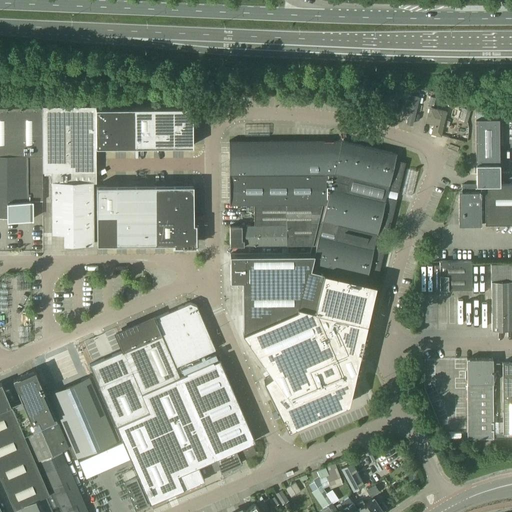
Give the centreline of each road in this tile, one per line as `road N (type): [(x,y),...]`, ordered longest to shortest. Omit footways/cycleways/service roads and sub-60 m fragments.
road 1 (secondary): [(0,25),(511,43)]
road 2 (secondary): [(511,19),(0,3)]
road 3 (unclassified): [(382,344),(413,219),(438,158),(435,149),(336,119)]
road 4 (unclassified): [(209,281),(218,116),(336,119)]
road 5 (unclassified): [(284,468),(209,281)]
road 6 (unclassified): [(83,328),(209,281)]
road 7 (unclassified): [(284,468),(402,412)]
road 8 (unclassified): [(382,344),(511,344)]
